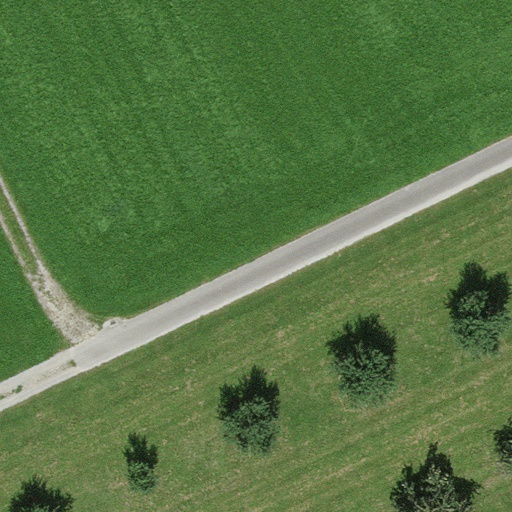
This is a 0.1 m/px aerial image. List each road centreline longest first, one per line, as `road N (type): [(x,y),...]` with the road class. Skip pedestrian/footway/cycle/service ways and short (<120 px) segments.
road 1 (track): [(511,149),(0,394)]
road 2 (track): [(0,171),(90,351)]
